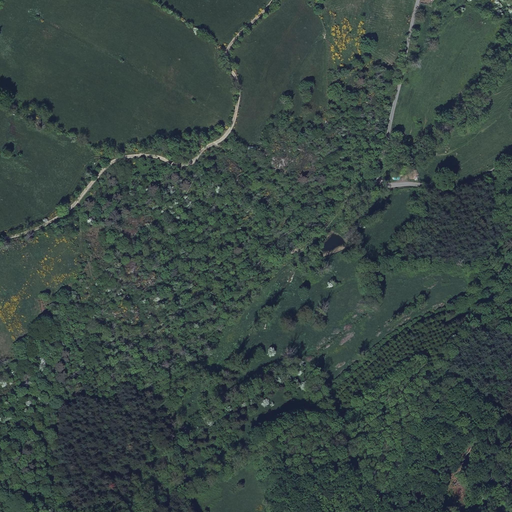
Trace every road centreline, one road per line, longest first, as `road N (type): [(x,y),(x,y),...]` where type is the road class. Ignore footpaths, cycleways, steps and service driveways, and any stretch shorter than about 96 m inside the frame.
road 1 (track): [(275,0),(224,53),(244,96),(241,129),(193,166),(158,153),(120,157),(53,219),(0,233)]
road 2 (unclassified): [(511,159),(449,185),(388,185),(378,177),(418,0)]
